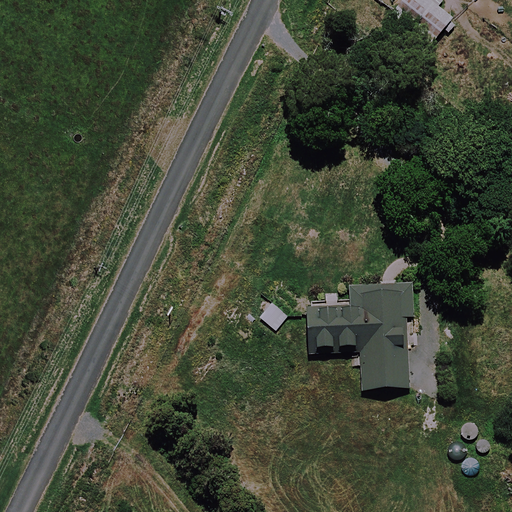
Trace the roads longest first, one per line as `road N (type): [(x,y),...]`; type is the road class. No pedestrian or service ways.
road 1 (residential): [(269,0),(18,511)]
road 2 (unknown): [(255,28),(441,224),(442,256),(406,285)]
